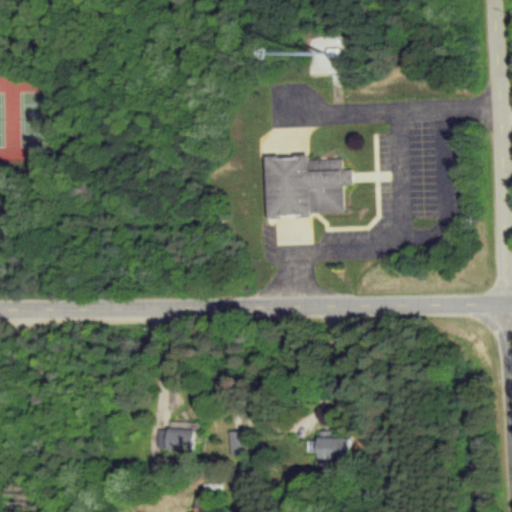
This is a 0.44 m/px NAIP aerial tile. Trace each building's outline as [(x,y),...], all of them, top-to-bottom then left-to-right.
[(265,158),(267,218),(310,216),(310,212),(342,211),(341,185),(350,185),(350,169),(341,169),(340,159),(308,160),(307,156),(265,158)] [(157,428),(156,450),(192,451),(192,428),(157,428)] [(246,430),(228,431),(229,453),(246,452),(246,430)] [(350,439),(329,438),(329,431),(318,431),(317,459),(349,461),(350,439)] [(193,511),(204,511),(205,498),(193,497),(193,511)]
